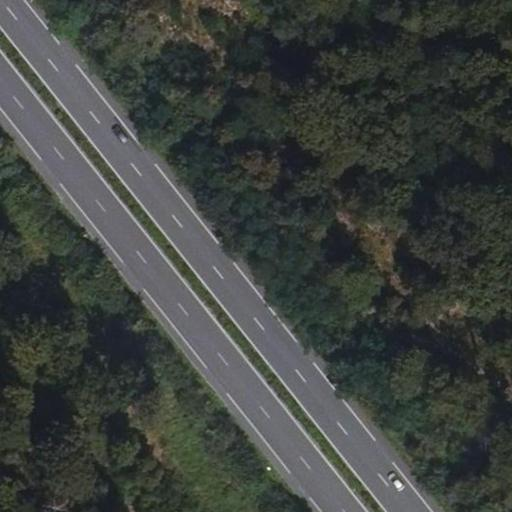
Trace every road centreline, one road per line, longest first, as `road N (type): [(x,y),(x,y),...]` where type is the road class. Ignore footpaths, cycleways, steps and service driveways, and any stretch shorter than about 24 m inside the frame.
road 1 (primary): [(404,511),(0,5)]
road 2 (primary): [(0,79),(344,511)]
